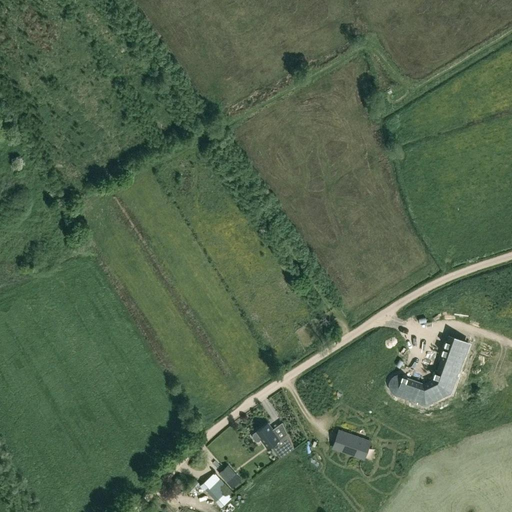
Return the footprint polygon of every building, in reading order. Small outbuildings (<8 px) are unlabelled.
[(446,341),(445,346),(446,346),(445,349),(444,349),(442,353),(444,354),(441,362),(457,368),(466,343),(455,339),(455,338),(452,337),(452,338),(449,337),(448,341),(446,341)] [(435,372),(433,377),(435,377),(435,379),(429,382),(436,397),(449,391),(455,374),(450,372),(439,368),(437,372),(435,372)] [(407,377),(402,375),(402,376),(393,373),(389,372),(385,373),(383,376),(381,380),(382,384),(384,387),(387,389),(413,398),(419,382),(407,377)] [(425,396),(419,397),(417,403),(425,406),(425,396)] [(425,406),(434,402),(431,396),(425,396),(425,406)] [(267,448),(271,445),(276,441),(279,439),(268,422),(253,433),(252,437),(255,441),(258,441),(261,440),(267,448)] [(361,457),(367,440),(337,429),(330,447),(361,457)] [(276,441),(271,445),(280,458),(287,453),(293,447),(289,438),(279,445),(276,441)] [(236,474),(228,464),(218,473),(227,482),(236,474)] [(204,482),(215,494),(225,484),(214,472),(204,482)] [(187,511),(209,511),(211,510),(200,497),(186,510),(187,511)]
